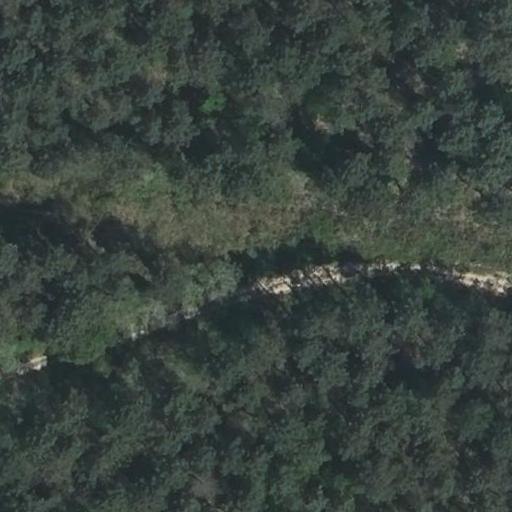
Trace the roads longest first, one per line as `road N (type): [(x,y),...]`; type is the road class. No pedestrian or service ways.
road 1 (track): [(511,285),(342,270),(0,371)]
road 2 (track): [(511,233),(0,187)]
